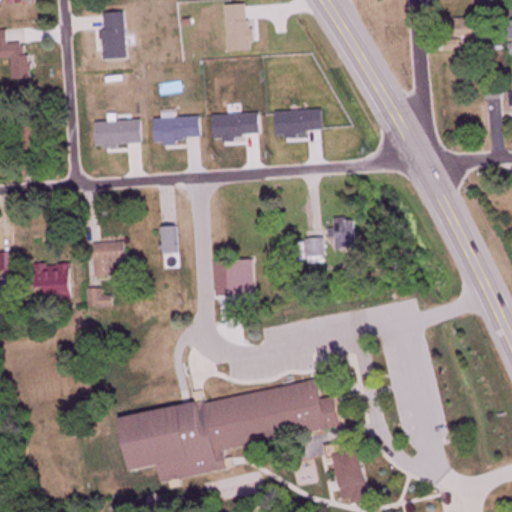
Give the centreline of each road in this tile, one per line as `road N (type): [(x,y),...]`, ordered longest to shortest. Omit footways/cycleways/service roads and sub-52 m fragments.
road 1 (residential): [(511,158),(0,187)]
road 2 (primary): [(511,339),(425,162),(325,0)]
road 3 (residential): [(80,182),(65,0)]
road 4 (residential): [(425,162),(419,0)]
